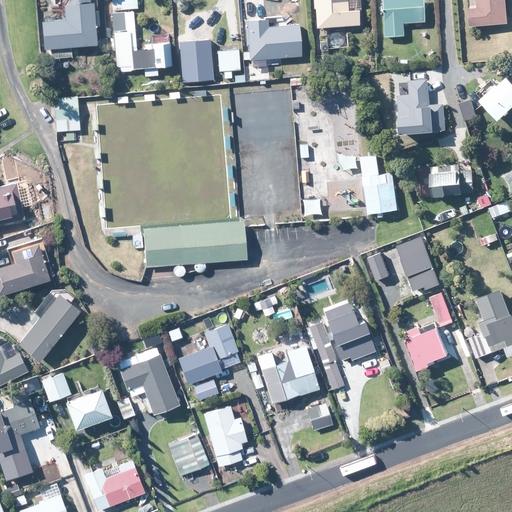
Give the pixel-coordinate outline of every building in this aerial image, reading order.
[(112,9),(136,8),(135,0),(111,0),(112,3),(112,9)] [(310,0),(311,7),(313,7),(315,28),(356,25),(355,10),(358,9),(357,0),(310,0)] [(402,35),(401,26),(401,23),(423,21),(421,0),(379,0),(383,36),(402,35)] [(507,23),(506,16),(505,0),(475,0),(476,7),(469,8),(467,8),(468,26),(507,23)] [(52,58),(64,57),(70,57),(69,47),(95,44),(91,3),(62,5),(63,19),(39,21),(42,49),(50,49),(50,58),(52,58)] [(136,50),(135,44),(132,11),(112,13),(116,66),(119,66),(120,70),(135,69),(143,68),(144,76),(157,75),(156,66),(170,65),(168,42),(153,43),(143,44),(143,49),(136,50)] [(297,23),(285,24),(265,26),(264,19),(262,19),(245,20),(248,59),(253,59),(260,59),(299,56),(297,23)] [(180,43),(182,79),(214,78),(212,41),(180,43)] [(223,71),(223,76),(224,78),(229,78),(228,70),(239,69),(237,49),(217,51),(218,71),(223,71)] [(397,96),(400,133),(447,130),(444,104),(428,105),(425,77),(408,78),(410,95),(397,96)] [(478,100),(497,120),(511,105),(511,83),(505,77),(495,87),(494,85),(485,93),(479,99),(478,100)] [(78,130),(76,97),(76,96),(52,98),(55,131),(65,131),(78,130)] [(459,104),(464,120),(476,116),(471,100),(470,100),(459,104)] [(377,154),(379,154),(378,144),(368,144),(368,155),(377,154)] [(404,157),(412,153),(410,148),(401,152),(404,157)] [(431,196),(473,192),(471,169),(459,170),(458,163),(432,166),(433,173),(429,173),(431,196)] [(393,182),(392,176),(392,173),(379,175),(378,174),(362,175),(363,179),(367,213),(377,212),(378,217),(382,216),(381,211),(397,209),(393,182)] [(21,207),(18,194),(15,183),(0,185),(0,223),(23,218),(21,207)] [(490,192),(477,197),(481,209),(494,204),(490,192)] [(178,225),(181,264),(245,258),(242,232),(242,220),(236,221),(233,221),(178,225)] [(145,267),(181,264),(178,225),(142,228),(144,247),(145,267)] [(486,244),(489,242),(497,239),(495,233),(484,238),(486,244)] [(132,248),(142,247),(141,234),(132,235),(132,242),(132,248)] [(423,236),(396,245),(412,289),(424,285),(426,291),(441,286),(423,236)] [(0,293),(14,289),(47,279),(36,243),(10,252),(13,262),(0,266),(0,293)] [(379,253),(368,257),(376,278),(387,274),(379,253)] [(441,326),(452,321),(441,292),(429,297),(436,313),(441,326)] [(38,360),(78,312),(59,297),(19,345),(38,360)] [(469,337),(477,357),(503,346),(508,357),(511,355),(511,317),(511,315),(511,314),(511,311),(506,297),(489,304),(491,308),(494,315),(478,321),(482,332),(469,337)] [(369,338),(362,319),(354,322),(349,308),(324,318),(323,318),(338,359),(348,355),(372,346),(369,338)] [(341,380),(337,370),(333,359),(334,358),(320,321),(308,326),(310,330),(316,347),(332,388),(342,384),(341,380)] [(220,369),(239,361),(235,351),(238,350),(227,323),(203,332),(204,333),(208,345),(176,358),(186,384),(210,375),(220,370),(220,369)] [(446,354),(435,327),(420,333),(417,326),(414,327),(406,331),(410,339),(404,341),(416,370),(428,365),(427,362),(433,359),(446,354)] [(317,388),(315,382),(304,345),(283,352),(285,361),(272,365),(269,353),(268,351),(255,356),(260,371),(270,403),(299,394),(317,388)] [(0,383),(29,371),(18,348),(3,355),(0,347),(0,383)] [(151,414),(162,409),(177,404),(158,353),(119,368),(118,368),(126,389),(140,385),(151,414)] [(48,401),(69,393),(61,372),(40,380),(48,401)] [(260,387),(263,386),(258,372),(250,374),(255,388),(260,387)] [(198,400),(217,392),(212,379),(193,386),(198,400)] [(73,428),(94,421),(109,415),(99,388),(98,388),(67,400),(63,401),(73,428)] [(123,418),(126,417),(134,414),(127,397),(116,401),(123,418)] [(22,433),(39,427),(28,398),(12,404),(13,406),(0,410),(0,462),(6,480),(35,470),(22,433)] [(312,429),(331,423),(325,402),(318,404),(306,408),(311,426),(312,429)] [(217,465),(224,463),(241,459),(238,448),(240,447),(239,442),(245,440),(239,419),(239,417),(232,418),(229,406),(227,406),(202,413),(209,436),(215,460),(217,465)] [(168,444),(180,474),(208,463),(196,433),(168,444)] [(83,474),(96,509),(143,491),(131,459),(102,470),(101,467),(83,474)] [(65,511),(59,495),(56,487),(40,493),(42,499),(37,500),(38,503),(18,510),(19,511),(65,511)] [(14,507),(26,502),(22,494),(11,499),(14,507)]
